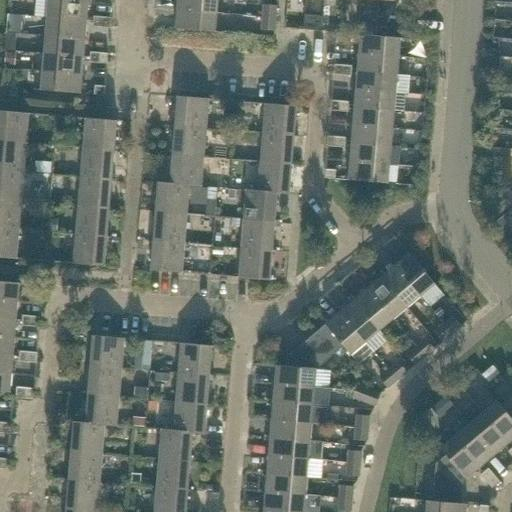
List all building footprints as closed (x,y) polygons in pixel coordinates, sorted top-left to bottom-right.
[(88,21),(89,3),(58,0),(48,0),(47,17),(88,21)] [(218,13),(218,0),(178,0),(177,10),(218,13)] [(276,18),(277,6),(265,5),(264,17),(276,18)] [(216,32),(218,13),(177,10),(176,29),(216,32)] [(102,27),(103,17),(94,16),(93,26),(102,27)] [(86,39),(88,21),(47,17),(46,35),(86,39)] [(110,28),(111,18),(103,17),(102,27),(110,28)] [(275,31),(276,18),(264,17),(263,30),(275,31)] [(348,34),(341,33),(337,33),(337,42),(347,43),(348,34)] [(85,57),(86,39),(46,35),(44,53),(85,57)] [(401,38),(376,36),(361,35),(359,54),(400,57),(401,38)] [(99,63),(99,53),(91,52),(90,63),(99,63)] [(83,75),(85,57),(44,53),(43,71),(83,75)] [(107,64),(108,54),(99,53),(99,63),(107,64)] [(398,75),(400,57),(359,54),(358,72),(398,75)] [(343,75),(343,65),(335,64),(334,75),(343,75)] [(351,76),(352,66),(343,65),(343,75),(351,76)] [(82,93),(83,75),(43,71),(41,90),(82,93)] [(397,93),(398,75),(358,72),(356,90),(397,93)] [(105,96),(105,87),(95,86),(95,95),(105,96)] [(395,111),(397,93),(356,90),(355,107),(395,111)] [(208,129),(210,99),(178,97),(175,126),(208,129)] [(340,111),(340,101),(332,100),(331,111),(340,111)] [(348,112),(349,102),(340,101),(340,111),(348,112)] [(295,136),(297,107),(265,104),(263,133),(295,136)] [(394,129),(395,111),(355,107),(353,125),(394,129)] [(0,140),(28,143),(30,114),(0,110),(0,140)] [(115,150),(118,121),(85,118),(83,148),(115,150)] [(392,147),(394,129),(353,125),(352,143),(392,147)] [(205,158),(208,129),(175,126),(173,155),(205,158)] [(292,165),(295,136),(263,133),(260,162),(292,165)] [(337,147),(337,137),(329,136),(328,146),(337,147)] [(345,148),(346,138),(337,137),(337,147),(345,148)] [(0,169),(25,172),(28,143),(0,140),(0,169)] [(391,165),(392,147),(352,143),(350,161),(391,165)] [(113,179),(115,150),(83,148),(80,177),(113,179)] [(203,187),(205,158),(173,155),(170,184),(191,185),(191,186),(203,187)] [(389,183),(391,165),(350,161),(348,180),(389,183)] [(290,194),(292,165),(260,162),(258,191),(278,193),(290,194)] [(0,198),(23,201),(25,172),(0,169),(0,198)] [(335,179),(336,170),(326,169),(325,178),(335,179)] [(110,208),(113,179),(80,177),(78,205),(110,208)] [(191,185),(170,184),(158,182),(156,212),(188,215),(191,186),(191,185)] [(258,191),(246,190),(243,219),(276,222),(278,193),(258,191)] [(0,227),(20,229),(23,201),(0,198),(0,227)] [(108,237),(110,208),(78,205),(75,234),(108,237)] [(219,252),(234,254),(235,241),(238,241),(241,211),(224,209),(219,252)] [(186,243),(188,215),(156,212),(154,241),(186,243)] [(273,251),(276,222),(243,219),(241,248),(273,251)] [(0,257),(18,259),(20,229),(0,227),(0,257)] [(105,266),(108,237),(75,234),(73,264),(105,266)] [(183,273),(186,243),(154,241),(151,270),(183,273)] [(271,280),(273,251),(241,248),(238,278),(271,280)] [(421,296),(436,284),(410,253),(395,265),(421,296)] [(407,308),(421,296),(395,265),(381,277),(407,308)] [(394,320),(407,308),(381,277),(368,289),(394,320)] [(0,300),(19,302),(20,283),(0,281),(0,300)] [(42,294),(43,285),(33,284),(32,293),(42,294)] [(380,331),(394,320),(368,289),(354,300),(380,331)] [(0,318),(17,320),(19,302),(0,300),(0,318)] [(366,343),(380,331),(354,300),(340,312),(366,343)] [(352,355),(366,343),(340,312),(326,324),(328,326),(344,345),(352,355)] [(31,326),(32,316),(23,315),(22,326),(31,326)] [(40,327),(41,317),(32,316),(31,326),(40,327)] [(453,334),(462,326),(454,316),(445,324),(453,334)] [(0,336),(16,338),(17,320),(0,318),(0,336)] [(443,342),(453,334),(445,324),(435,332),(443,342)] [(316,368),(344,345),(328,326),(289,359),(288,366),(317,369),(317,368),(316,368)] [(0,354),(14,356),(16,338),(0,336),(0,354)] [(123,368),(125,338),(93,336),(91,365),(123,368)] [(425,357),(434,349),(426,340),(417,347),(425,357)] [(213,346),(196,345),(181,343),(178,373),(210,375),(213,346)] [(415,365),(425,357),(417,347),(407,355),(415,365)] [(28,362),(29,352),(20,351),(19,362),(28,362)] [(37,363),(38,353),(29,352),(28,362),(37,363)] [(0,372),(12,374),(14,356),(0,354),(0,372)] [(148,369),(149,361),(137,360),(136,368),(148,369)] [(397,381),(406,373),(398,363),(389,371),(397,381)] [(121,397),(123,368),(91,365),(88,394),(121,397)] [(317,369),(288,366),(277,365),(275,384),(316,387),(317,369)] [(489,382),(500,373),(493,365),(483,374),(489,382)] [(387,388),(397,381),(389,371),(379,379),(387,388)] [(0,392),(11,393),(12,374),(0,372),(0,392)] [(208,404),(210,375),(178,373),(176,402),(208,404)] [(314,405),(316,387),(275,384),(274,402),(314,405)] [(365,401),(369,390),(358,385),(353,397),(365,401)] [(25,398),(26,388),(17,387),(16,397),(25,398)] [(34,399),(35,389),(26,388),(25,398),(34,399)] [(376,406),(381,394),(369,390),(365,401),(376,406)] [(118,427),(121,397),(88,394),(86,422),(86,423),(106,425),(106,426),(118,427)] [(511,399),(503,407),(502,408),(511,419),(511,399)] [(511,419),(502,408),(503,407),(497,400),(483,413),(509,444),(511,440),(511,419)] [(205,434),(208,404),(176,402),(173,430),(193,432),(193,433),(205,434)] [(313,423),(314,405),(274,402),(272,420),(313,423)] [(495,455),(509,444),(483,413),(469,424),(495,455)] [(369,428),(370,416),(358,415),(356,427),(369,428)] [(311,441),(313,423),(272,420),(271,438),(311,441)] [(86,423),(86,422),(74,421),(72,451),(104,454),(106,426),(106,425),(86,423)] [(11,434),(12,423),(3,423),(2,433),(11,434)] [(481,467),(495,455),(469,424),(455,436),(481,467)] [(368,441),(369,428),(356,427),(355,440),(368,441)] [(193,432),(173,430),(161,429),(159,459),(191,462),(193,433),(193,432)] [(467,479),(481,467),(455,436),(441,448),(448,457),(448,456),(465,476),(465,477),(467,479)] [(309,459),(311,441),(271,438),(269,456),(309,459)] [(113,448),(112,462),(136,464),(137,449),(113,448)] [(361,464),(362,451),(350,450),(348,463),(361,464)] [(101,483),(104,454),(72,451),(69,480),(101,483)] [(308,477),(309,459),(269,456),(267,474),(308,477)] [(465,477),(465,476),(448,456),(448,457),(438,465),(435,501),(435,502),(460,504),(462,479),(465,477)] [(0,468),(8,469),(9,459),(0,458),(0,468)] [(188,491),(191,462),(159,459),(156,488),(188,491)] [(360,476),(361,464),(348,463),(347,475),(360,476)] [(487,481),(495,474),(489,468),(481,474),(487,481)] [(306,495),(308,477),(267,474),(266,492),(306,495)] [(492,488),(500,481),(495,474),(487,481),(492,488)] [(99,511),(101,483),(69,480),(67,509),(99,511)] [(353,499),(354,486),(341,485),(340,498),(353,499)] [(186,511),(188,491),(156,488),(154,511),(186,511)] [(287,511),(304,511),(306,495),(266,492),(264,510),(287,511)] [(352,511),(353,499),(340,498),(339,510),(352,511)] [(435,502),(435,501),(427,501),(426,511),(466,511),(468,504),(460,504),(435,502)]
